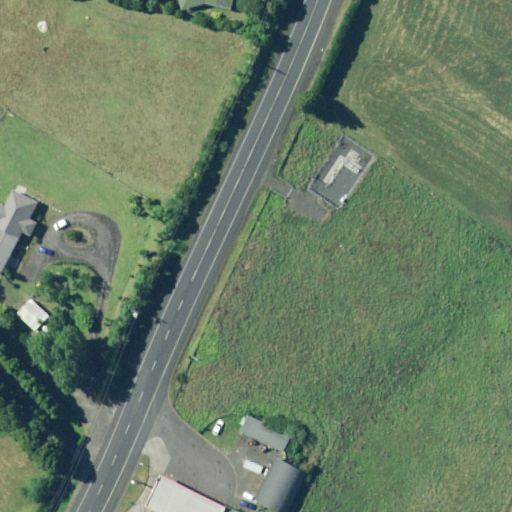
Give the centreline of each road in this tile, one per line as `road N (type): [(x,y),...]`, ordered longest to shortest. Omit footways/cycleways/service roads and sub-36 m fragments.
road 1 (secondary): [(316,0),(83,511)]
road 2 (unknown): [(0,288),(54,247),(83,245),(103,266),(61,399)]
